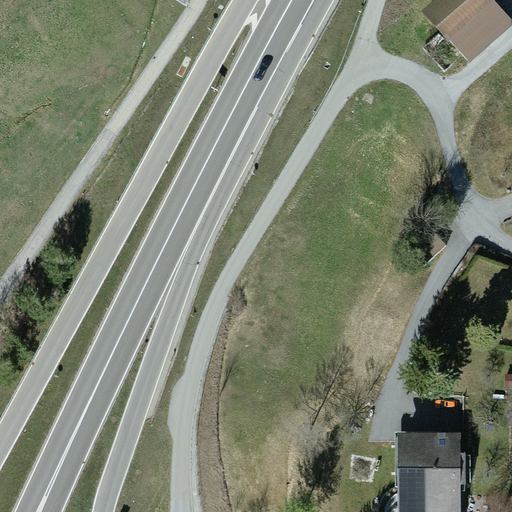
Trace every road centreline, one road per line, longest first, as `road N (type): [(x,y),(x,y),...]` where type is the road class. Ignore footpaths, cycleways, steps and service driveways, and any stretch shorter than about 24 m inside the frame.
road 1 (trunk): [(245,0),(0,446)]
road 2 (trunk): [(37,511),(261,56)]
road 3 (trunk): [(103,511),(261,56)]
road 4 (residential): [(0,299),(197,0)]
road 5 (unknown): [(378,468),(417,346),(482,232)]
